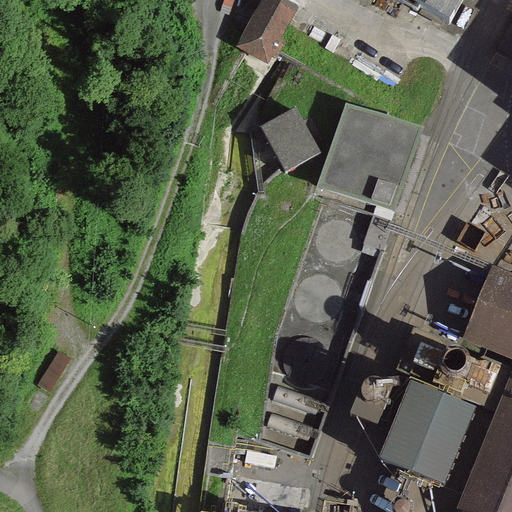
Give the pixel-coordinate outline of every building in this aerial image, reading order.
[(263,0),(237,51),(272,69),(301,14),(274,0),(263,0)] [(463,0),(403,0),(449,26),(463,0)] [(421,136),(346,110),(316,196),(392,221),(421,136)] [(284,180),(320,161),(297,115),(260,133),(284,180)] [(511,511),(511,280),(492,272),(464,340),(511,359),(511,377),(457,511),(511,511)] [(419,352),(411,378),(435,386),(432,396),(489,413),(500,377),(419,352)] [(469,416),(405,391),(376,465),(440,490),(469,416)]
